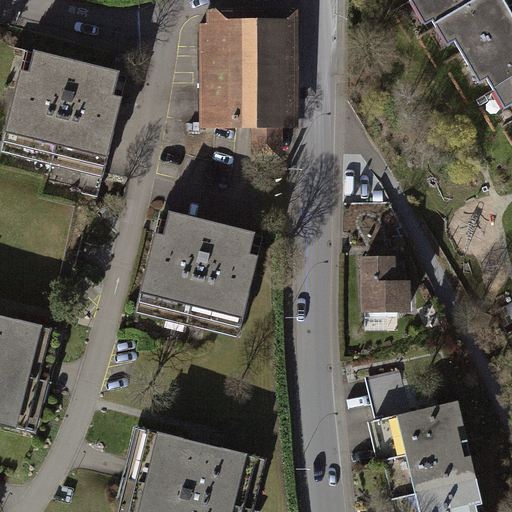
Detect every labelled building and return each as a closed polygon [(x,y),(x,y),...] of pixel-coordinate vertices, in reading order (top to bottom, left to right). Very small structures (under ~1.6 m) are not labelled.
[(413,0),(427,23),(431,20),(446,45),(455,39),(479,79),(486,76),(505,107),(511,103),(511,104),(511,11),(510,7),(505,0),(413,0)] [(288,134),(289,20),(205,20),(205,28),(197,28),(197,134),(288,134)] [(120,65),(35,45),(30,67),(21,64),(0,150),(103,174),(122,91),(114,89),(120,65)] [(255,243),(159,218),(133,313),(229,339),(255,243)] [(417,258),(360,258),(359,332),(416,333),(417,258)] [(0,320),(0,429),(40,440),(66,337),(0,320)] [(459,406),(374,423),(382,463),(467,446),(459,406)] [(203,448),(135,431),(116,511),(254,511),(266,463),(203,448)] [(467,446),(382,463),(391,503),(475,486),(467,446)] [(480,511),(475,486),(391,503),(392,511),(480,511)]
